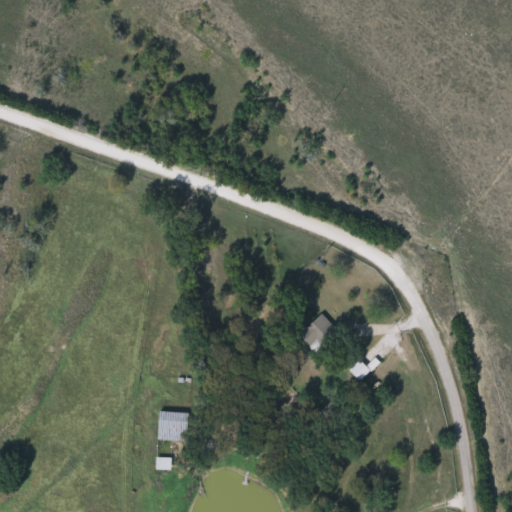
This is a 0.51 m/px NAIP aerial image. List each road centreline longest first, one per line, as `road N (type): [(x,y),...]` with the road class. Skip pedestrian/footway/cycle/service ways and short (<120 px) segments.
road 1 (residential): [(408,277),(256,208),(0,113)]
road 2 (residential): [(469,511),(408,277)]
